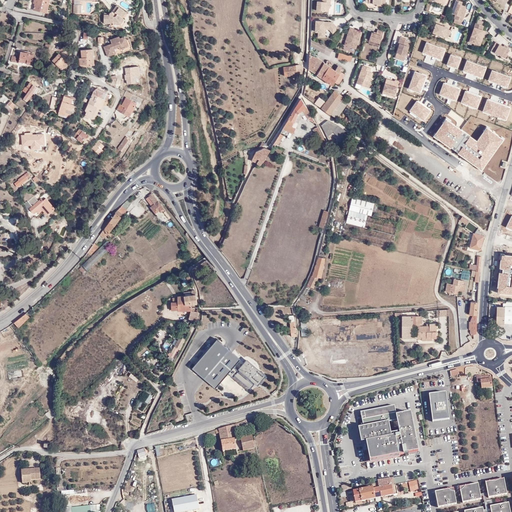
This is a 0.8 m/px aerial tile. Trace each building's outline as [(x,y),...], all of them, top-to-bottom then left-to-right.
[(48,0),(33,0),(31,12),(45,15),(48,0)] [(314,12),(326,12),(327,3),(329,3),(329,0),(319,0),(319,2),(314,1),(314,12)] [(454,17),(453,19),(461,23),(466,10),(464,9),(465,7),(461,5),(461,2),(454,0),(453,0),(449,15),(454,17)] [(70,16),(78,16),(79,7),(71,7),(70,16)] [(125,14),(115,7),(110,14),(109,14),(108,14),(108,15),(107,16),(102,16),(102,24),(111,25),(111,27),(119,27),(123,21),(121,19),(125,14)] [(314,38),(323,39),(323,30),(328,30),(331,34),(336,28),(330,22),(313,21),(312,33),(315,33),(314,38)] [(468,41),(477,44),(480,34),(483,34),(484,31),(481,29),(482,25),(474,22),(468,41)] [(435,23),(431,34),(445,39),(448,30),(446,29),(446,28),(435,23)] [(343,45),(355,49),(359,32),(347,28),(343,45)] [(367,41),(378,44),(382,31),(376,29),(374,33),(370,32),(367,41)] [(398,57),(404,39),(398,37),(396,43),(398,44),(394,56),(398,57)] [(333,50),(310,38),(310,43),(310,45),(329,56),(333,50)] [(125,47),(123,39),(118,40),(117,39),(108,42),(109,44),(101,47),(104,56),(112,53),(111,49),(116,48),(117,50),(125,47)] [(398,57),(402,59),(407,44),(408,41),(404,40),(405,39),(404,39),(398,57)] [(445,50),(427,42),(423,53),(428,55),(434,57),(441,60),(445,50)] [(506,48),(502,46),(494,42),(489,50),(504,59),(509,50),(506,48)] [(87,69),(91,70),(90,53),(79,54),(79,62),(77,62),(77,69),(86,68),(87,69)] [(310,53),(310,68),(321,76),(328,64),(319,59),(310,53)] [(24,66),(30,67),(32,57),(18,54),(16,62),(16,64),(24,65),(24,66)] [(59,66),(64,62),(57,54),(49,61),(59,70),(61,68),(59,66)] [(350,57),(337,54),(336,60),(348,63),(350,57)] [(462,58),(451,55),(447,65),(452,66),(458,69),(462,58)] [(487,68),(468,60),(464,71),(468,72),(477,76),(483,78),(487,68)] [(328,64),(321,76),(333,84),(335,81),(340,83),(346,73),(344,72),(342,70),(344,68),(339,64),(336,69),(333,68),(328,64)] [(369,68),(360,65),(355,83),(367,87),(369,81),(368,80),(371,72),(368,71),(369,68)] [(294,76),(295,68),(282,68),(282,77),(294,76)] [(511,78),(493,70),(488,81),(494,83),(504,87),(507,88),(511,78)] [(415,72),(408,88),(420,93),(422,89),(425,81),(427,77),(415,72)] [(387,92),(391,81),(384,79),(380,91),(383,91),(387,92)] [(448,86),(444,84),(440,95),(457,101),(461,90),(456,89),(448,86)] [(35,91),(26,85),(22,90),(21,89),(19,93),(23,96),(20,101),(24,103),(30,96),(31,97),(35,91)] [(82,118),(90,121),(94,110),(96,111),(101,101),(103,96),(94,92),(92,97),(90,96),(83,112),(84,113),(82,118)] [(319,111),(327,116),(341,98),(332,92),(319,111)] [(469,93),(466,92),(462,103),(478,109),(482,98),(477,96),(469,93)] [(50,97),(47,108),(52,110),(55,98),(50,97)] [(61,97),(57,112),(69,116),(73,100),(61,97)] [(341,98),(327,116),(335,121),(348,103),(341,98)] [(133,106),(122,100),(118,107),(117,107),(114,112),(118,114),(118,115),(126,119),(133,106)] [(311,117),(300,100),(279,132),(284,136),(286,132),(292,135),(295,128),(290,126),(293,121),(297,123),(301,113),(306,120),(311,117)] [(491,101),(488,100),(483,111),(506,120),(511,109),(508,108),(499,104),(491,101)] [(421,104),(417,101),(410,110),(423,120),(430,110),(426,107),(421,104)] [(7,113),(13,106),(7,102),(2,109),(7,113)] [(443,123),(447,126),(450,122),(451,121),(446,117),(443,123)] [(329,135),(336,126),(326,121),(319,127),(330,155),(334,152),(334,151),(337,149),(329,135)] [(498,141),(501,138),(489,129),(486,133),(484,131),(480,138),(483,140),(480,144),(477,141),(470,136),(468,138),(461,133),(463,131),(457,127),(450,122),(447,126),(443,123),(436,134),(440,136),(438,138),(451,147),(452,145),(460,150),(458,152),(468,159),(469,158),(472,160),(471,162),(479,168),(482,164),(484,165),(493,153),(492,151),(494,148),(496,149),(500,143),(498,141)] [(61,136),(64,139),(71,128),(68,126),(61,136)] [(71,138),(80,144),(85,136),(76,129),(71,138)] [(115,150),(120,154),(128,142),(126,141),(130,135),(127,132),(122,138),(123,139),(115,150)] [(326,154),(318,132),(315,132),(322,155),(326,154)] [(87,151),(97,158),(101,152),(99,150),(101,148),(94,143),(87,151)] [(253,160),(258,163),(261,164),(263,160),(264,161),(270,150),(264,148),(256,154),(253,160)] [(16,183),(19,187),(27,181),(27,180),(29,178),(26,174),(17,181),(17,182),(16,183)] [(159,213),(162,211),(150,196),(144,201),(151,209),(150,210),(155,216),(159,213)] [(45,201),(42,203),(41,204),(40,202),(38,203),(33,198),(27,203),(32,209),(29,211),(33,215),(36,213),(38,215),(42,213),(45,217),(53,210),(45,201)] [(352,198),(349,210),(374,216),(377,204),(352,198)] [(29,211),(32,209),(27,203),(23,207),(27,212),(29,211)] [(127,207),(123,204),(114,215),(97,236),(101,239),(105,233),(109,236),(121,222),(118,220),(127,207)] [(317,228),(321,229),(326,212),(322,211),(317,228)] [(349,211),(346,223),(364,227),(367,215),(349,211)] [(147,212),(115,236),(117,238),(149,214),(147,212)] [(482,238),(484,238),(485,235),(478,228),(475,235),(473,234),(468,249),(476,252),(482,238)] [(109,246),(107,244),(106,246),(103,243),(80,266),(85,270),(109,246)] [(91,243),(83,252),(87,255),(95,246),(91,243)] [(511,256),(501,255),(500,270),(503,270),(502,273),(500,273),(497,293),(511,294),(511,256)] [(323,260),(317,257),(308,282),(303,289),(307,292),(310,288),(312,290),(317,279),(319,280),(323,260)] [(78,268),(75,272),(80,277),(83,274),(78,268)] [(449,286),(449,294),(456,294),(456,293),(456,287),(460,287),(460,284),(460,281),(451,280),(451,286),(449,286)] [(306,299),(300,295),(297,299),(303,303),(306,299)] [(189,297),(187,297),(188,306),(190,305),(196,304),(195,296),(189,297)] [(187,297),(182,297),(176,298),(176,303),(176,311),(188,310),(190,305),(188,306),(187,297)] [(504,323),(511,323),(511,301),(507,301),(506,303),(503,303),(503,306),(497,306),(496,318),(489,318),(488,325),(492,326),(493,324),(504,324),(504,323)] [(476,334),(477,302),(471,302),(469,314),(473,315),(471,321),(470,322),(470,330),(470,333),(471,334),(472,334),(473,335),(474,334),(476,334)] [(188,323),(192,322),(196,311),(196,309),(188,310),(186,315),(185,320),(188,323)] [(24,315),(12,324),(15,327),(27,318),(24,315)] [(290,337),(296,337),(295,326),(292,316),(288,317),(290,337)] [(411,320),(411,316),(402,316),(402,334),(412,334),(412,326),(412,320),(411,320)] [(420,323),(420,316),(411,316),(411,320),(412,320),(412,326),(418,326),(418,337),(422,337),(422,338),(432,338),(432,337),(437,337),(437,324),(432,324),(426,324),(426,326),(423,326),(423,323),(420,323)] [(171,349),(178,353),(185,340),(178,337),(171,349)] [(240,359),(216,339),(192,368),(216,388),(228,373),(233,367),(237,371),(234,375),(249,388),(253,383),(257,386),(265,376),(246,359),(238,367),(235,365),(240,359)] [(233,367),(228,373),(233,376),(234,375),(237,371),(233,367)] [(136,381),(139,378),(131,372),(129,375),(136,381)] [(480,383),(480,390),(492,389),(491,380),(490,380),(489,376),(480,377),(480,376),(476,376),(477,383),(480,383)] [(433,420),(450,417),(446,390),(429,392),(433,420)] [(366,440),(370,460),(419,451),(411,411),(397,414),(396,414),(395,404),(361,411),(364,426),(359,427),(361,441),(366,440)] [(218,434),(222,453),(235,450),(233,434),(235,434),(234,430),(238,429),(237,424),(217,430),(218,434)] [(217,430),(201,436),(201,440),(218,434),(217,430)] [(242,450),(254,448),(251,436),(240,439),(242,450)] [(136,452),(138,459),(145,457),(144,449),(137,451),(136,452)] [(28,482),(38,481),(37,471),(26,472),(19,473),(20,483),(28,482)] [(399,484),(402,483),(401,476),(394,477),(376,481),(377,483),(377,485),(378,488),(394,485),(399,484)] [(504,478),(486,482),(489,496),(507,492),(504,478)] [(416,491),(414,481),(402,483),(403,493),(416,491)] [(482,499),(480,482),(460,484),(462,501),(482,499)] [(394,485),(378,488),(379,498),(396,494),(394,485)] [(354,501),(355,503),(368,500),(375,499),(373,489),(373,487),(353,491),(353,495),(354,501)] [(453,488),(435,491),(438,506),(456,503),(453,488)] [(510,511),(510,503),(491,507),(492,511),(510,511)]
